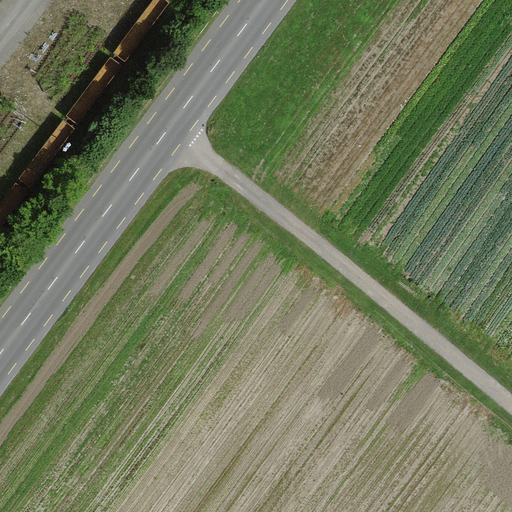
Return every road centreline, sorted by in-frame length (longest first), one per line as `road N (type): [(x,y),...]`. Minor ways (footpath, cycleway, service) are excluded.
road 1 (track): [(511,405),(170,123)]
road 2 (primary): [(0,351),(263,0)]
